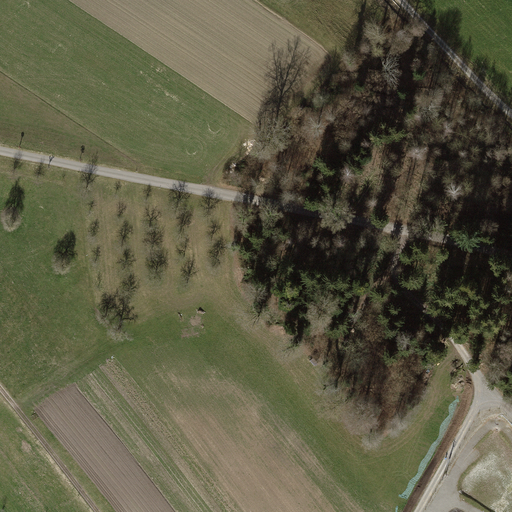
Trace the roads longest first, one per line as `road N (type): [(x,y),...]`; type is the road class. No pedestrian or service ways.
road 1 (unclassified): [(511,261),(407,229),(0,149)]
road 2 (track): [(407,229),(392,264),(404,294),(465,352),(487,399)]
road 3 (track): [(511,113),(398,0)]
road 4 (track): [(99,511),(0,386)]
road 5 (track): [(420,511),(487,399)]
